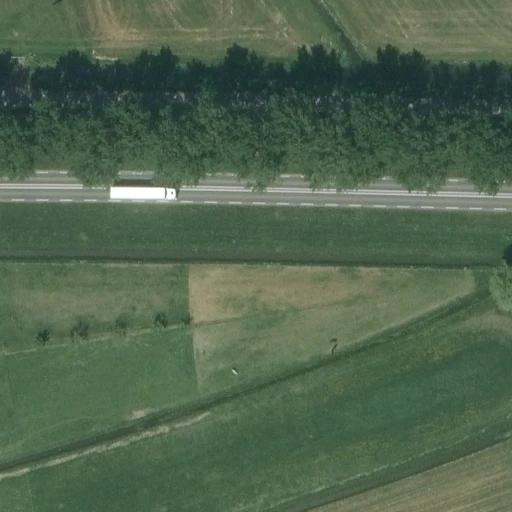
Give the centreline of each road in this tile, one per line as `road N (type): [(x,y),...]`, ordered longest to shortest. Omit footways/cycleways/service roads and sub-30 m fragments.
road 1 (unclassified): [(0,106),(511,120)]
road 2 (primary): [(511,197),(0,186)]
